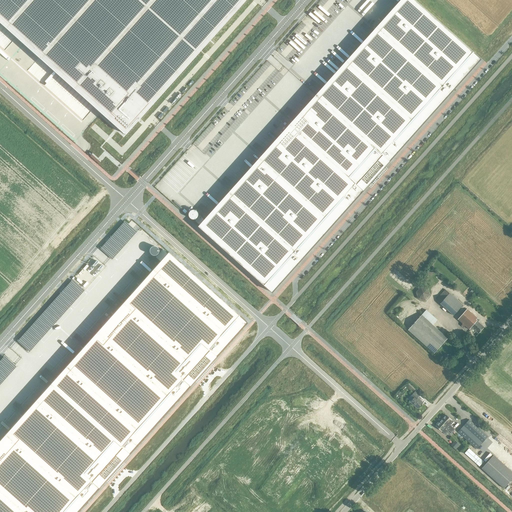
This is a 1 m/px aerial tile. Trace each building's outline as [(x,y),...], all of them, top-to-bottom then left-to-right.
[(0,0),(0,23),(107,119),(120,131),(122,133),(123,133),(124,133),(125,133),(126,133),(127,132),(129,130),(136,122),(197,54),(137,0),(0,0)] [(137,0),(197,54),(245,0),(137,0)] [(414,0),(401,0),(290,124),(358,185),(383,156),(385,158),(386,156),(389,158),(388,160),(390,162),(448,97),(446,95),(452,89),(453,91),(481,60),(414,0)] [(290,124),(199,227),(273,293),(301,262),(299,260),(304,254),(306,256),(364,191),(362,189),(361,190),(358,188),(359,186),(358,185),(290,124)] [(91,154),(90,156),(99,164),(100,162),(91,154)] [(124,221),(100,248),(112,259),(136,232),(124,221)] [(154,246),(152,246),(151,247),(150,248),(149,249),(149,251),(149,252),(150,253),(151,254),(152,255),(153,255),(155,255),(156,254),(157,253),(158,252),(158,250),(157,249),(156,248),(155,247),(154,246)] [(160,261),(50,384),(122,448),(128,454),(129,454),(132,451),(190,386),(183,380),(209,351),(215,357),(245,324),(246,323),(168,252),(167,253),(163,249),(156,257),(160,261)] [(72,280),(17,341),(29,352),(84,290),(72,280)] [(418,299),(425,300),(430,295),(428,288),(422,286),(416,292),(418,299)] [(436,299),(441,303),(450,293),(445,289),(436,299)] [(463,305),(450,293),(441,303),(454,316),(463,305)] [(478,334),(480,332),(484,327),(478,322),(480,320),(467,309),(458,319),(469,329),(471,327),(478,334)] [(448,338),(432,325),(437,320),(426,310),(421,315),(408,330),(434,353),(448,338)] [(4,356),(0,361),(0,384),(16,367),(4,356)] [(24,378),(19,384),(28,393),(30,391),(32,393),(36,388),(24,378)] [(413,393),(416,389),(409,383),(406,386),(413,393)] [(0,439),(0,511),(77,511),(99,488),(92,482),(122,448),(50,384),(0,439)] [(400,396),(408,389),(406,387),(404,389),(403,388),(398,394),(400,396)] [(413,398),(410,401),(418,408),(422,403),(417,398),(420,395),(415,391),(410,396),(413,398)] [(442,418),(441,420),(453,431),(455,429),(451,425),(454,422),(446,415),(443,419),(442,418)] [(441,420),(436,426),(442,431),(446,434),(447,433),(451,436),(453,434),(452,433),(453,431),(441,420)] [(477,449),(480,446),(488,437),(469,420),(458,432),(477,449)] [(479,466),(484,462),(469,448),(465,453),(479,466)] [(504,488),(511,479),(511,471),(494,455),(482,468),(504,488)]
